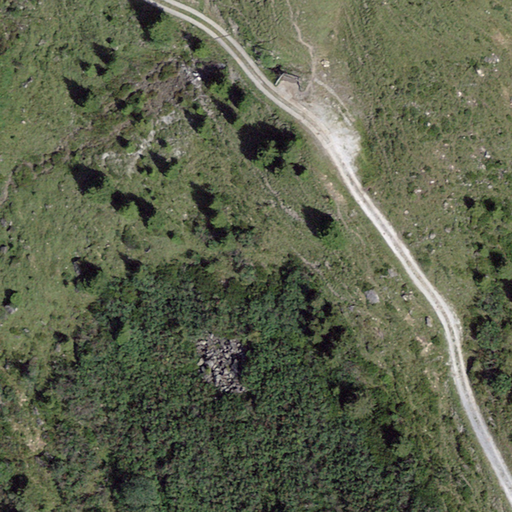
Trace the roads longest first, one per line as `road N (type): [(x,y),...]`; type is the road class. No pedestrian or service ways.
road 1 (track): [(295,108),(320,132),(450,321),(468,403),(511,488)]
road 2 (track): [(295,108),(230,41),(153,0)]
